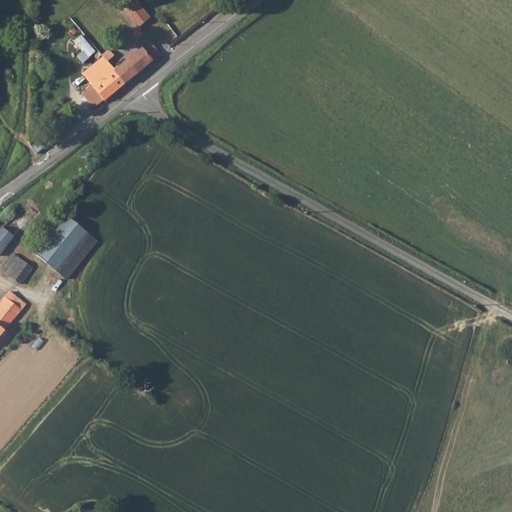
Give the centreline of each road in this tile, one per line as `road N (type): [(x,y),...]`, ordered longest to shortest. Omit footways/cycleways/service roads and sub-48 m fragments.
road 1 (unclassified): [(136,90),(185,137),(511,316)]
road 2 (track): [(0,176),(27,46),(22,21),(0,10)]
road 3 (tertiary): [(136,90),(0,196)]
road 4 (tertiary): [(254,0),(136,90)]
